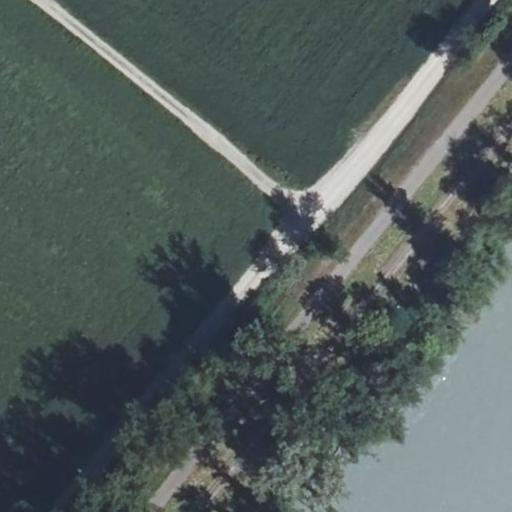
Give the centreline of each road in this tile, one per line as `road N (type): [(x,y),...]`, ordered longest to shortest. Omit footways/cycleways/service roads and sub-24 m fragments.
road 1 (track): [(61,511),(489,0)]
road 2 (track): [(308,217),(42,0)]
